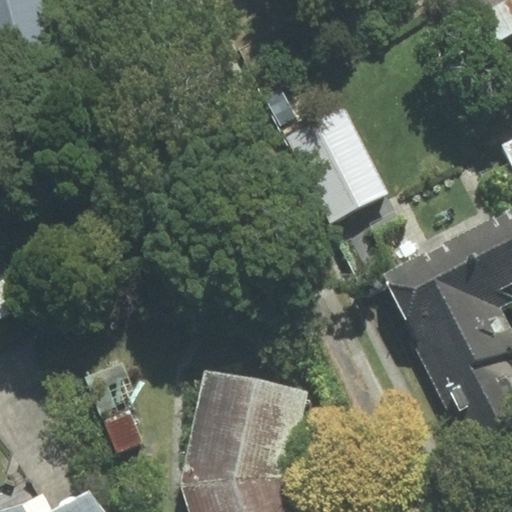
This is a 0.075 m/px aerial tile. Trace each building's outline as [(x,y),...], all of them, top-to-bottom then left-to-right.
[(62,0),(0,0),(0,83),(80,62),(62,0)] [(511,220),(380,288),(467,456),(511,432),(511,367),(510,363),(511,361),(511,327),(501,306),(511,300),(511,220)] [(124,361),(85,374),(115,461),(154,447),(124,361)] [(300,397),(204,376),(181,489),(187,511),(293,511),(284,490),(300,397)] [(51,511),(46,501),(22,511),(100,511),(94,497),(59,511),(51,511)]
